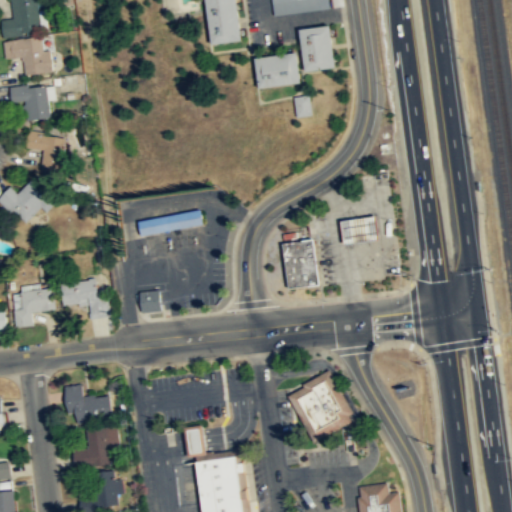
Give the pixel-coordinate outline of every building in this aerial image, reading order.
[(10,0),(13,19),(1,21),(4,37),(41,31),(36,0),(10,0)] [(206,0),(210,44),(241,41),(237,0),(206,0)] [(271,0),(273,15),(331,9),(329,0),(271,0)] [(301,27),(305,71),(336,68),(332,24),(301,27)] [(25,75),(48,73),(45,37),(4,42),(6,58),(23,57),(25,75)] [(259,87),(301,83),(298,51),(255,56),(259,87)] [(27,120),(50,119),(49,86),(11,87),(12,103),(26,102),(27,120)] [(314,114),(310,94),(294,96),(298,116),(314,114)] [(27,147),(44,150),(41,169),(61,172),(66,136),(29,130),(27,147)] [(0,199),(24,225),(52,199),(33,179),(18,194),(11,187),(0,197),(0,199)] [(141,235),(204,223),(201,208),(139,220),(141,235)] [(344,219),(347,243),(379,238),(376,215),(344,219)] [(320,283),(314,238),(282,242),(289,287),(320,283)] [(108,289),(98,290),(97,280),(60,283),(63,306),(89,304),(91,319),(110,317),(108,289)] [(162,310),(160,289),(140,291),(143,312),(162,310)] [(15,290),(14,325),(33,325),(33,310),(52,310),(52,290),(15,290)] [(0,328),(8,328),(6,312),(0,312),(0,328)] [(351,420),(319,438),(311,425),(307,428),(287,395),(304,386),(303,384),(329,369),(353,412),(348,415),(351,420)] [(71,424),(113,418),(109,393),(85,397),(82,383),(65,386),(71,424)] [(191,427),(202,426),(206,449),(194,451),(191,427)] [(75,449),(75,466),(112,465),(111,428),(87,429),(88,448),(75,449)] [(247,511),(207,511),(200,460),(240,454),(247,511)] [(0,479),(11,478),(9,462),(0,462),(0,479)] [(81,510),(121,510),(121,480),(117,480),(117,472),(95,472),(95,491),(81,491),(81,510)] [(403,511),(400,489),(389,491),(387,481),(359,485),(361,495),(357,495),(359,511),(403,511)] [(14,511),(14,490),(0,490),(0,511),(7,511),(14,511)]
